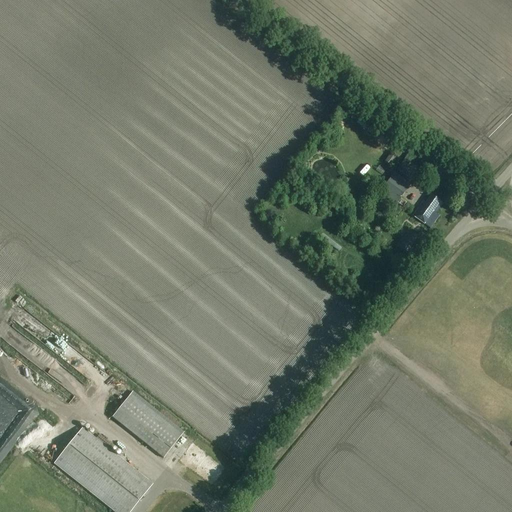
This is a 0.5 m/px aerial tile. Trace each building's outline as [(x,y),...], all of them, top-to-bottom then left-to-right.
[(391,153),(384,162),(390,166),(397,157),(391,153)] [(403,161),(397,170),(402,173),(407,165),(403,161)] [(394,173),(380,193),(397,205),(411,185),(394,173)] [(434,215),(441,205),(430,197),(425,204),(422,203),(412,217),(429,230),(438,217),(434,215)] [(409,231),(398,247),(406,253),(418,236),(409,231)] [(15,325),(22,310),(14,306),(7,321),(15,325)] [(26,317),(17,330),(43,348),(52,335),(26,317)] [(9,332),(3,340),(17,349),(22,340),(9,332)] [(38,367),(45,358),(30,347),(23,356),(38,367)] [(183,434),(132,393),(111,419),(163,460),(183,434)] [(81,430),(54,465),(113,511),(130,511),(151,486),(81,430)]
